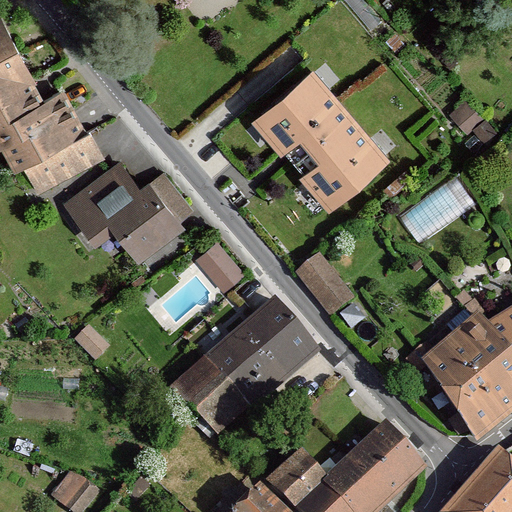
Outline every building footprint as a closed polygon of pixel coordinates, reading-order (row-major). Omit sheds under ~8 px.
[(0,23),(0,143),(13,168),(22,164),(37,192),(100,159),(88,135),(84,129),(63,90),(42,101),(0,23)] [(387,155),(315,71),(260,119),(290,154),(332,203),(387,155)] [(486,140),(500,126),(469,97),(456,111),(486,140)] [(110,170),(67,203),(96,245),(115,231),(137,259),(183,227),(179,221),(193,210),(163,172),(138,190),(120,163),(110,170)] [(221,242),(201,259),(228,291),(248,274),(221,242)] [(318,256),(297,273),(330,315),(352,298),(318,256)] [(323,351),(278,300),(175,390),(219,441),(323,351)] [(511,310),(486,326),(511,356),(511,310)] [(511,408),(511,356),(486,326),(477,317),(424,362),(475,439),(511,408)] [(92,327),(79,340),(100,360),(113,347),(92,327)] [(386,511),(428,471),(388,426),(326,483),(301,455),(268,484),(287,503),(296,511),(386,511)] [(511,511),(511,466),(499,456),(450,511),(511,511)] [(88,482),(73,475),(55,496),(74,511),(81,511),(99,491),(88,482)] [(296,511),(287,503),(280,511),(260,493),(241,511),(296,511)]
